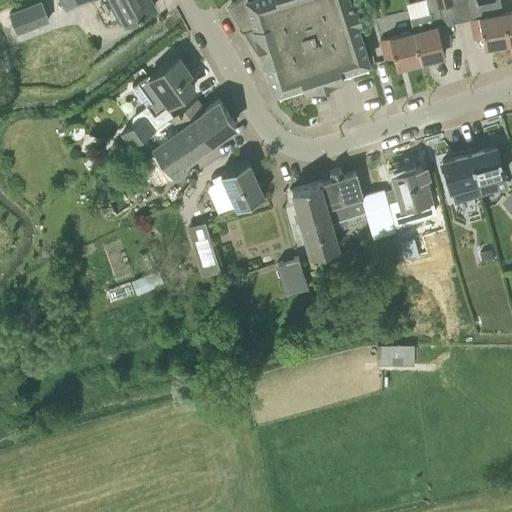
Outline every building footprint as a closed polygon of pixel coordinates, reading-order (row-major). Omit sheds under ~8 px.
[(53,0),(20,0),(27,18),(58,11),(53,0)] [(76,0),(79,4),(85,0),(112,0),(125,22),(137,14),(155,5),(152,0),(76,0)] [(357,8),(352,10),(348,0),(237,0),(229,5),(245,29),(239,31),(239,32),(252,28),(264,63),(266,62),(275,91),(368,62),(355,20),(360,19),(357,8)] [(425,0),(429,12),(411,17),(419,61),(434,57),(435,57),(435,56),(439,56),(440,56),(443,55),(441,46),(450,44),(445,25),(457,22),(453,0),(425,0)] [(511,10),(502,12),(508,42),(511,41),(511,10)] [(470,19),(474,39),(482,37),(484,46),(508,42),(502,12),(470,19)] [(396,67),(419,61),(411,17),(410,17),(413,31),(380,39),(385,59),(394,57),(396,67)] [(137,81),(132,86),(153,115),(168,105),(168,104),(195,85),(187,75),(191,72),(178,55),(148,76),(147,74),(137,81)] [(171,117),(178,127),(152,145),(176,176),(186,170),(180,161),(235,122),(219,98),(203,109),(196,99),(171,117)] [(131,125),(121,133),(130,145),(154,129),(147,120),(144,116),(131,125)] [(479,186),(481,195),(481,196),(494,192),(492,182),(505,179),(495,144),(486,147),(485,143),(468,148),(477,182),(479,186)] [(450,153),(451,157),(442,159),(452,194),(464,190),(466,199),(481,195),(479,186),(477,182),(467,148),(450,153)] [(236,204),(237,207),(264,195),(248,160),(231,167),(221,172),(212,177),(214,182),(210,184),(208,189),(219,213),(236,204)] [(401,206),(430,198),(421,165),(392,173),(393,178),(392,178),(393,179),(394,178),(396,185),(395,186),(396,186),(401,206)] [(331,221),(365,211),(362,196),(355,170),(342,174),(340,168),(330,171),(330,172),(332,177),(319,181),(329,223),(332,222),(331,221)] [(339,246),(334,230),(332,222),(329,223),(319,181),(291,189),(305,237),(310,254),(339,246)] [(395,231),(391,216),(383,190),(362,196),(365,211),(366,210),(374,238),(395,231)] [(122,191),(108,200),(117,216),(132,206),(122,191)] [(220,270),(205,221),(187,226),(202,275),(220,270)] [(412,249),(409,235),(398,237),(401,252),(412,249)] [(480,253),(483,261),(493,258),(491,250),(480,253)] [(308,287),(298,257),(277,263),(287,294),(308,287)] [(380,363),(417,362),(416,341),(379,343),(380,363)] [(213,356),(212,345),(192,346),(192,358),(213,356)]
